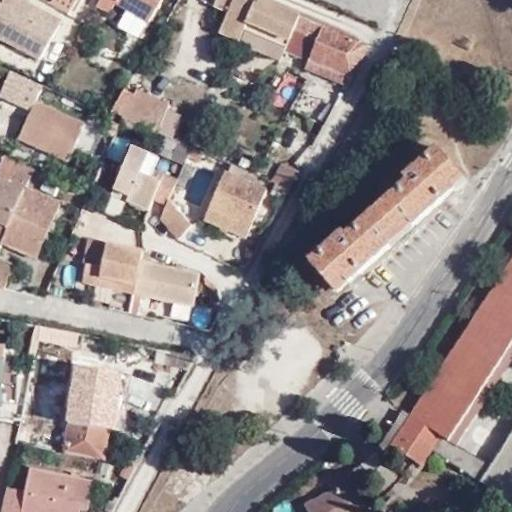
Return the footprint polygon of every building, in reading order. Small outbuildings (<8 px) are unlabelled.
[(0,0),(0,36),(42,60),(64,21),(25,0),(0,0)] [(109,12),(115,2),(111,0),(99,0),(96,5),(109,12)] [(111,0),(115,2),(149,20),(160,0),(111,0)] [(305,32),(311,16),(270,0),(213,0),(213,2),(229,8),(220,30),(242,39),(246,27),(287,44),(295,29),(305,32)] [(358,36),(311,16),(305,32),(319,38),(311,55),(352,73),(364,50),(358,36)] [(287,44),(246,27),(242,39),(283,54),(286,47),(287,44)] [(287,44),(286,47),(297,52),(305,32),(295,29),(287,44)] [(305,32),(297,52),(310,57),(311,55),(319,38),(305,32)] [(347,82),(352,73),(311,55),(307,66),(347,82)] [(0,105),(28,119),(36,102),(7,89),(0,105)] [(137,89),(134,95),(130,107),(125,116),(156,131),(172,137),(182,115),(167,107),(169,102),(137,89)] [(114,112),(125,116),(130,107),(134,95),(125,92),(114,112)] [(50,93),(46,104),(86,120),(91,109),(50,93)] [(84,123),(36,102),(28,119),(19,138),(68,159),(84,123)] [(171,174),(164,170),(160,179),(150,174),(154,165),(158,155),(133,144),(115,186),(131,193),(128,197),(149,207),(154,196),(166,201),(169,197),(175,183),(178,177),(171,174)] [(343,229),(309,259),(332,286),(343,276),(347,280),(389,243),(385,239),(409,218),(413,223),(454,186),(450,182),(463,171),(440,144),(404,176),(408,180),(347,233),(343,229)] [(200,159),(202,153),(190,148),(188,154),(200,159)] [(25,186),(34,168),(5,155),(0,164),(0,219),(9,223),(4,234),(2,239),(37,254),(60,201),(25,186)] [(291,187),(300,170),(283,162),(273,179),(291,187)] [(164,170),(154,165),(150,174),(160,179),(164,170)] [(247,235),(267,188),(267,187),(228,169),(207,216),(247,235)] [(267,187),(267,188),(286,197),(290,190),(270,182),(267,187)] [(113,191),(128,197),(131,193),(115,186),(113,191)] [(169,197),(166,201),(160,216),(177,236),(192,223),(169,197)] [(9,223),(0,219),(0,232),(4,234),(9,223)] [(104,265),(110,241),(89,237),(83,262),(89,263),(89,262),(104,265)] [(85,278),(116,285),(117,278),(137,283),(135,290),(144,292),(195,303),(202,271),(143,259),(146,248),(110,241),(104,265),(89,262),(89,263),(85,278)] [(441,432),(457,441),(494,380),(487,375),(511,337),(511,255),(412,409),(391,441),(394,443),(421,461),(429,448),(441,432)] [(0,259),(0,284),(5,285),(13,266),(0,259)] [(116,285),(135,290),(137,283),(117,278),(116,285)] [(144,292),(135,290),(131,310),(139,312),(144,292)] [(79,345),(82,331),(54,326),(52,340),(79,345)] [(13,346),(0,345),(0,357),(12,358),(13,346)] [(198,354),(170,349),(167,363),(190,367),(198,354)] [(0,401),(23,403),(24,371),(12,370),(12,358),(0,357),(0,401)] [(80,367),(67,450),(107,458),(112,427),(117,428),(126,374),(80,367)] [(135,376),(126,374),(117,428),(126,429),(135,376)] [(406,406),(375,450),(384,458),(394,443),(391,441),(412,409),(406,406)] [(511,423),(488,461),(487,461),(476,478),(511,499),(511,423)] [(487,461),(457,441),(441,432),(429,448),(476,478),(487,461)] [(126,462),(137,465),(147,447),(137,442),(126,462)] [(384,458),(375,450),(370,455),(363,460),(371,469),(379,463),(384,458)] [(332,477),(336,485),(353,476),(355,479),(363,475),(371,469),(363,460),(351,468),(332,477)] [(25,488),(9,485),(3,511),(21,511),(22,509),(37,511),(79,511),(80,510),(87,511),(94,479),(30,466),(25,488)] [(336,485),(305,500),(310,511),(359,511),(369,507),(355,479),(353,476),(336,485)]
